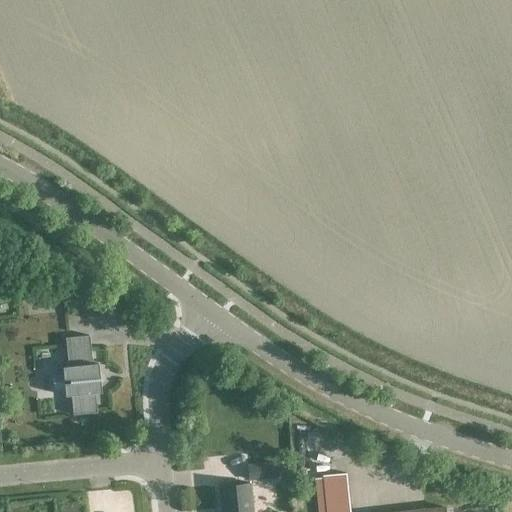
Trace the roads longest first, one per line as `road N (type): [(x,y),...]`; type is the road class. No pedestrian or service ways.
road 1 (unclassified): [(208,310),(331,389),(511,459)]
road 2 (unclassified): [(0,164),(208,310)]
road 3 (unclassified): [(158,462),(157,383),(208,310)]
road 4 (residential): [(0,477),(158,462)]
